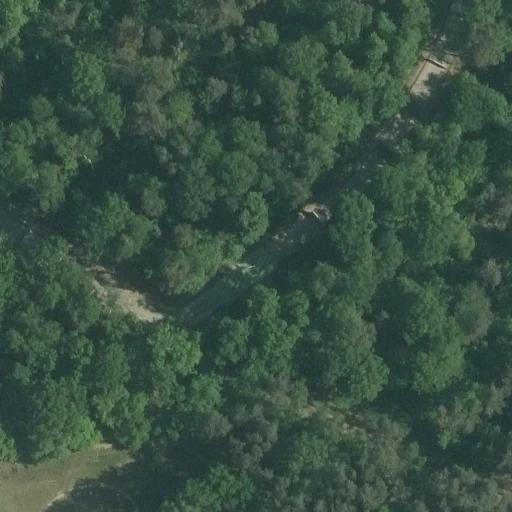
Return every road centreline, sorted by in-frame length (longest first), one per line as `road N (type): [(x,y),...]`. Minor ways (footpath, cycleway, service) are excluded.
road 1 (track): [(373,0),(335,75),(276,150),(180,181),(100,225),(63,259)]
road 2 (track): [(100,225),(95,185),(116,89),(113,0)]
